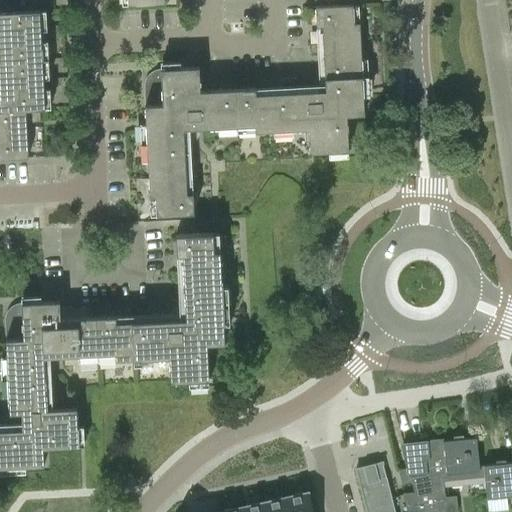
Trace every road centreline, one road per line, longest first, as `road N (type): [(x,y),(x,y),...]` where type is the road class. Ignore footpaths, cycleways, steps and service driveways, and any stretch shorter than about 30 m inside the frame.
road 1 (residential): [(137,511),(212,445),(307,404)]
road 2 (residential): [(102,227),(131,226),(133,279),(76,281),(74,228)]
road 3 (residential): [(511,162),(491,0)]
road 4 (residential): [(100,190),(95,44)]
road 5 (tertiary): [(421,124),(417,0)]
